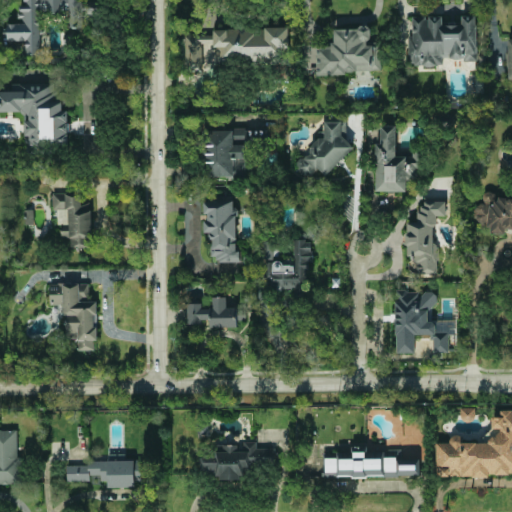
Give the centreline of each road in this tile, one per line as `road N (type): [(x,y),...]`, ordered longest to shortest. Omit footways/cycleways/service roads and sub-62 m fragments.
road 1 (tertiary): [(511,385),(0,390)]
road 2 (tertiary): [(159,389),(155,0)]
road 3 (residential): [(356,387),(361,250)]
